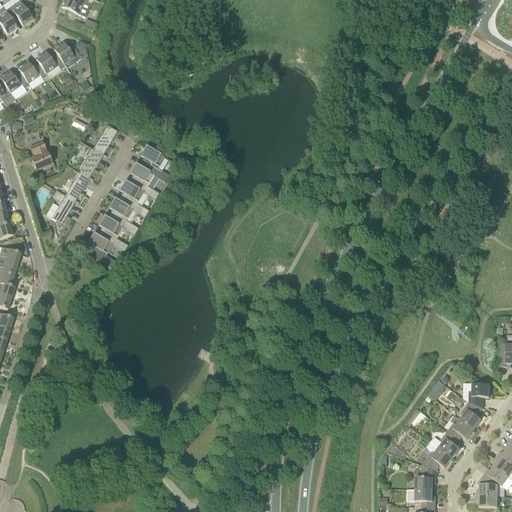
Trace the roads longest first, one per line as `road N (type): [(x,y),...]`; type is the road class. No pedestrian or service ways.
road 1 (tertiary): [(478,17),(327,287),(291,386),(276,511)]
road 2 (tertiary): [(303,511),(326,394),(359,318),(511,75)]
road 3 (residential): [(132,141),(44,279),(0,144)]
road 4 (residential): [(454,511),(454,477),(511,404)]
